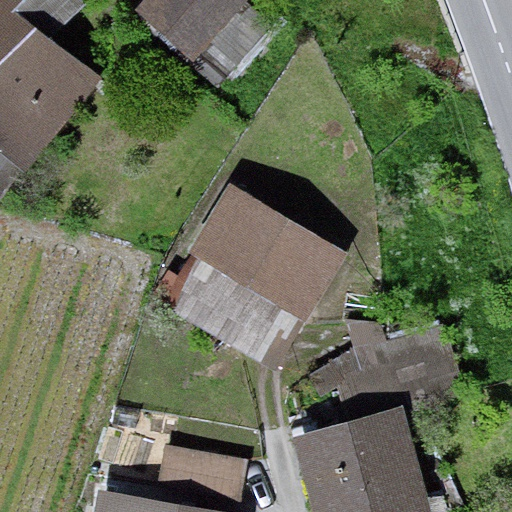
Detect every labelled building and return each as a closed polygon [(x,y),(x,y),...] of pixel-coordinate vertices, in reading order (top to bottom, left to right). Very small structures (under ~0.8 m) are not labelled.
[(14,0),(54,36),(88,0),(14,0)] [(280,0),(157,0),(145,13),(212,74),(280,0)] [(0,146),(29,172),(99,91),(0,6),(0,146)] [(230,194),(194,260),(309,321),(344,255),(230,194)] [(412,408),(301,443),(322,511),(435,511),(444,510),(412,408)] [(162,481),(244,490),(248,449),(166,440),(162,481)]
